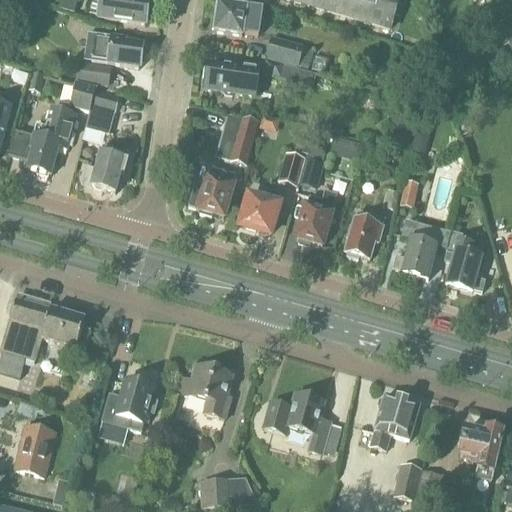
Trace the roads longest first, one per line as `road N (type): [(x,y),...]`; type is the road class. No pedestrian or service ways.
road 1 (residential): [(511,339),(142,231)]
road 2 (residential): [(0,264),(241,334),(297,311)]
road 3 (tertiary): [(0,227),(297,311)]
road 4 (residential): [(142,231),(155,192),(182,0)]
road 5 (residential): [(322,319),(358,368),(511,412)]
road 6 (tertiary): [(322,319),(511,374)]
road 7 (residential): [(142,231),(0,191)]
